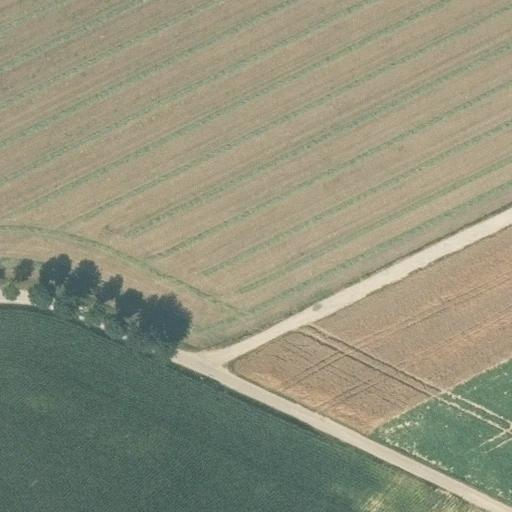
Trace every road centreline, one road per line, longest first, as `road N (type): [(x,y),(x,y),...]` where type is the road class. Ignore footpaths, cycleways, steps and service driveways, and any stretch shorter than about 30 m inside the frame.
road 1 (unclassified): [(498,511),(60,304),(0,295)]
road 2 (track): [(511,216),(225,356),(190,363)]
